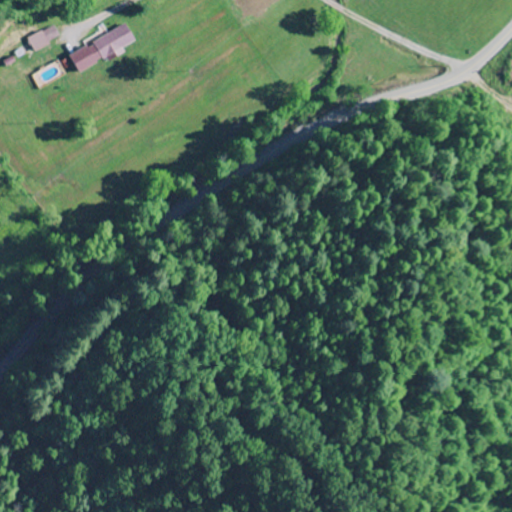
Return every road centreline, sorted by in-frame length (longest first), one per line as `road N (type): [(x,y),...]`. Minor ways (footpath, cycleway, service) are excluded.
road 1 (secondary): [(0,376),(72,298),(197,201),(342,122),(447,87),(511,34)]
road 2 (residential): [(222,187),(129,0)]
